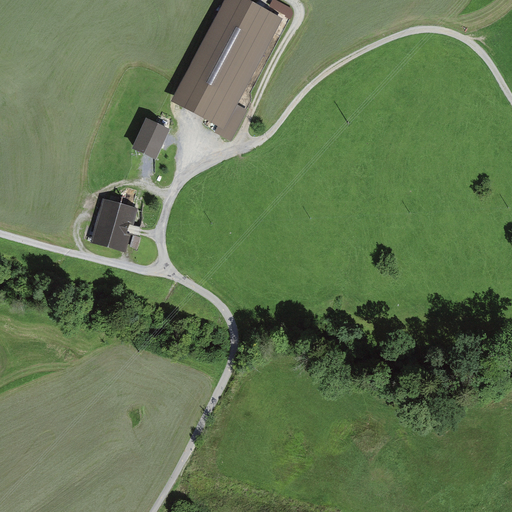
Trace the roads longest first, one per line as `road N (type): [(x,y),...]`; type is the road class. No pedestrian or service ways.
road 1 (track): [(168,275),(159,235),(174,191),(204,164),(265,139),(325,73),(368,48),(443,31),(466,40),(511,98)]
road 2 (unclassified): [(0,234),(168,275),(222,306),(236,353),(153,511)]
road 3 (track): [(287,0),(297,7),(297,21),(237,150)]
road 4 (track): [(80,255),(73,234),(101,190),(115,184),(174,191)]
